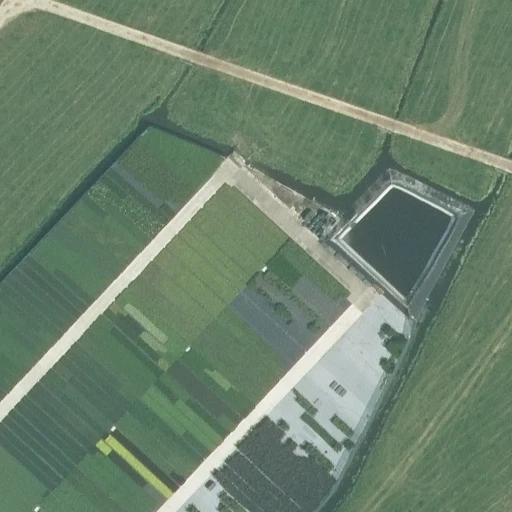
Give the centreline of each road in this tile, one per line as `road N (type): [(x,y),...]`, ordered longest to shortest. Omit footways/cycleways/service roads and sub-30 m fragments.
road 1 (track): [(511,167),(28,0)]
road 2 (track): [(166,511),(365,295),(231,166)]
road 3 (track): [(0,414),(215,180),(288,110),(317,103)]
